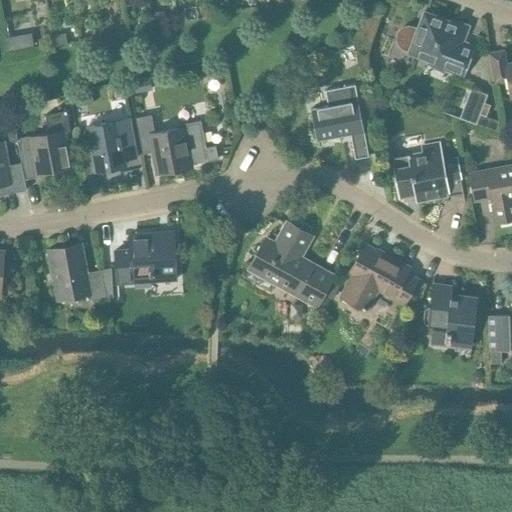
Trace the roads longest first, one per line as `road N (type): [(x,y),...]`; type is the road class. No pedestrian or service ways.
road 1 (residential): [(216,189),(328,179),(438,249),(469,260),(511,260)]
road 2 (residential): [(216,189),(0,228)]
